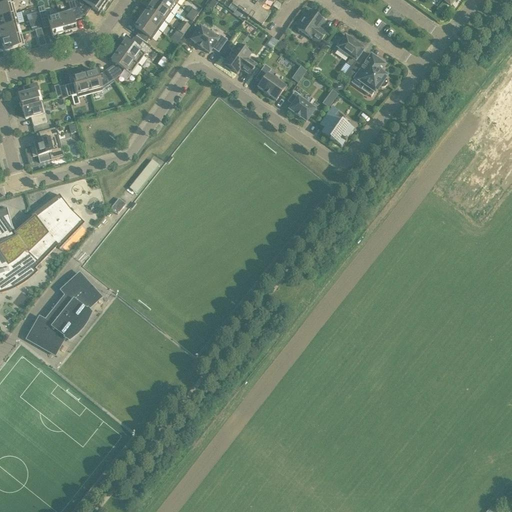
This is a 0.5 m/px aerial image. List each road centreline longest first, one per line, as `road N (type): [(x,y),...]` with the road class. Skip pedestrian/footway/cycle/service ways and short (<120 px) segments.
road 1 (residential): [(337,162),(195,67),(126,157),(19,186)]
road 2 (residential): [(0,79),(85,54),(126,0)]
road 3 (residential): [(337,162),(349,161),(421,68)]
